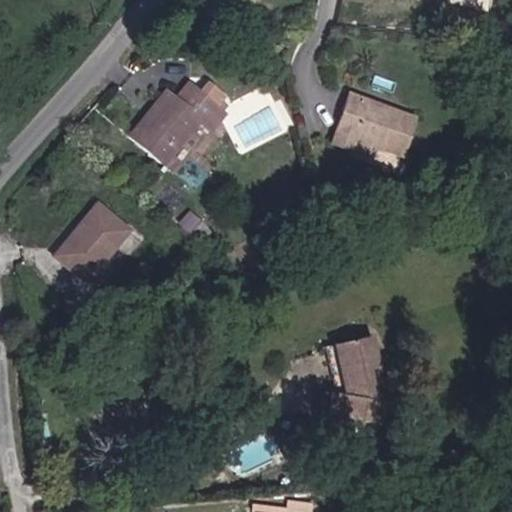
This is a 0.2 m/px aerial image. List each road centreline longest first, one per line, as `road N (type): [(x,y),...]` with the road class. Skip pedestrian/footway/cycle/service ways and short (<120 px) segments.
road 1 (unclassified): [(0,268),(8,447),(23,511)]
road 2 (unclassified): [(0,184),(101,75),(150,0)]
